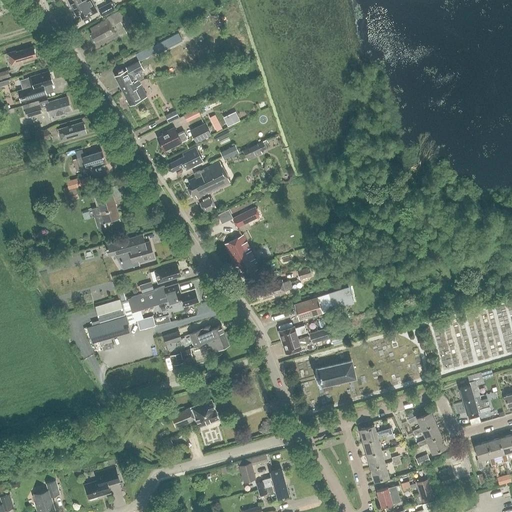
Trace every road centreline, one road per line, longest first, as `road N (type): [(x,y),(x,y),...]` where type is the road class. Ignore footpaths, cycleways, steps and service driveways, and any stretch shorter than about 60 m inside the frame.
road 1 (unclassified): [(266,355),(33,0)]
road 2 (unclassified): [(266,355),(142,394),(97,428),(0,457)]
road 3 (residential): [(346,421),(420,398),(436,401),(451,430),(461,433),(511,419)]
road 4 (residential): [(137,505),(155,475),(300,434)]
